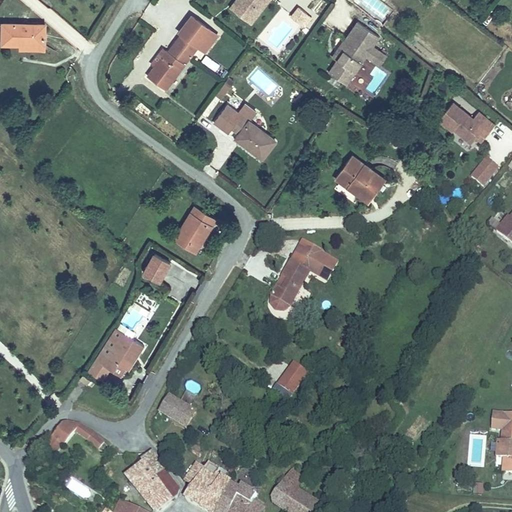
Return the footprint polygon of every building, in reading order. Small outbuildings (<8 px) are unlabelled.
[(241,0),(237,5),(252,16),(265,0),(241,0)] [(311,14),(298,4),(291,13),(303,23),(311,14)] [(212,28),(192,13),(179,29),(182,31),(168,49),(164,46),(152,61),(156,65),(149,74),(167,88),(201,44),(200,44),(211,29),(212,28)] [(379,34),(357,20),(345,39),(344,38),(338,47),(342,50),(335,60),(328,70),(347,83),(366,54),(373,58),(380,48),(373,44),(379,34)] [(45,44),(45,24),(4,23),(4,44),(21,43),(45,44)] [(218,35),(211,29),(200,44),(201,44),(207,49),(218,35)] [(342,50),(338,47),(331,57),(335,60),(342,50)] [(200,63),(217,71),(221,64),(204,56),(200,63)] [(476,139),(483,129),(489,134),(495,126),(478,113),(472,120),(453,103),(439,120),(438,121),(452,132),(454,130),(455,129),(458,132),(457,133),(471,144),(476,139)] [(276,141),(253,122),(242,114),(229,105),(216,121),(229,131),(231,129),(239,134),(238,139),(263,157),(276,141)] [(242,114),(253,122),(260,112),(250,105),(242,114)] [(481,143),(489,134),(483,129),(476,139),(481,143)] [(378,178),(380,174),(353,154),(336,177),(351,187),(357,185),(373,197),(384,182),(378,178)] [(487,188),(501,167),(489,159),(474,179),(487,188)] [(387,179),(380,174),(378,178),(384,182),(387,179)] [(357,185),(351,187),(370,201),(373,197),(357,185)] [(197,250),(216,219),(203,211),(199,217),(192,213),(176,238),(197,250)] [(511,246),(511,217),(511,220),(509,218),(496,233),(511,246)] [(305,240),(276,297),(277,298),(276,301),(277,306),(281,310),(286,311),(291,309),(293,306),(295,307),(313,271),(328,279),(333,269),(337,272),(342,262),(328,254),(329,252),(305,240)] [(161,281),(171,264),(154,255),(144,272),(161,281)] [(335,282),(345,263),(342,262),(337,272),(333,269),(328,279),(335,282)] [(128,337),(119,331),(99,360),(105,364),(104,365),(111,370),(123,378),(128,370),(136,360),(133,358),(136,355),(141,358),(148,349),(129,336),(128,337)] [(141,358),(136,355),(133,358),(136,360),(128,370),(131,372),(141,358)] [(105,364),(99,360),(90,372),(104,381),(111,370),(104,365),(105,364)] [(288,394),(305,372),(292,363),(276,385),(288,394)] [(92,381),(85,375),(82,379),(89,385),(92,381)] [(186,391),(200,392),(202,383),(187,381),(186,391)] [(182,434),(196,412),(170,396),(157,418),(182,434)] [(63,445),(68,448),(78,433),(83,426),(63,424),(53,437),(63,445)] [(511,425),(501,424),(500,444),(496,443),(495,460),(502,461),(508,461),(507,476),(511,476),(511,425)] [(94,435),(83,426),(78,433),(90,441),(94,435)] [(101,449),(106,443),(94,435),(90,441),(101,449)] [(56,455),(63,445),(53,437),(46,447),(56,455)] [(198,438),(190,449),(198,455),(206,444),(198,438)] [(153,454),(149,454),(138,463),(140,467),(127,477),(156,511),(158,511),(176,498),(180,491),(164,475),(165,472),(153,454)] [(198,460),(185,479),(191,486),(207,467),(198,460)] [(207,467),(191,486),(186,496),(211,511),(217,511),(232,484),(241,466),(235,462),(225,480),(216,474),(218,468),(210,462),(207,467)] [(297,490),(305,480),(291,470),(273,497),(274,502),(284,508),(297,490)] [(232,484),(217,511),(263,511),(265,510),(253,501),(256,493),(242,486),(241,488),(232,484)] [(314,511),(320,504),(297,490),(284,508),(280,511),(314,511)] [(141,511),(122,501),(115,511),(141,511)]
